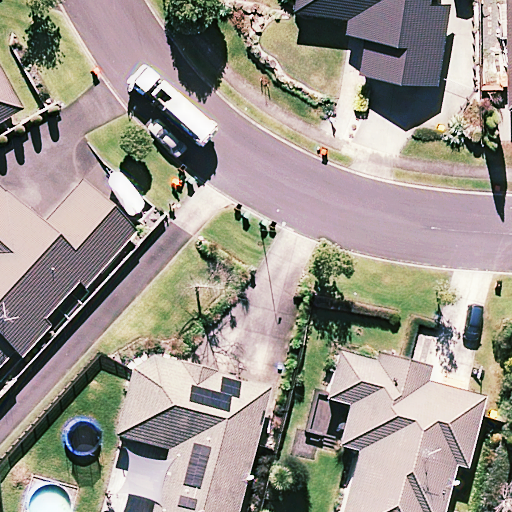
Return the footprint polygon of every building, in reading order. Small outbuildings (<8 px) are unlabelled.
[(433,0),(296,0),(295,10),(350,16),(348,33),(368,35),(363,75),(440,84),(449,4),(434,2),(433,0)] [(0,124),(19,113),(0,80),(0,124)] [(0,368),(12,355),(19,361),(50,328),(43,322),(80,282),(86,287),(137,231),(86,184),(43,231),(0,191),(0,368)] [(278,353),(214,337),(205,373),(128,353),(107,436),(170,451),(154,511),(237,511),(269,389),(278,353)] [(444,511),(454,468),(467,471),(483,402),(423,388),(426,374),(428,368),(378,357),(376,363),(338,354),(327,404),(349,409),(340,450),(358,454),(344,511),(444,511)]
